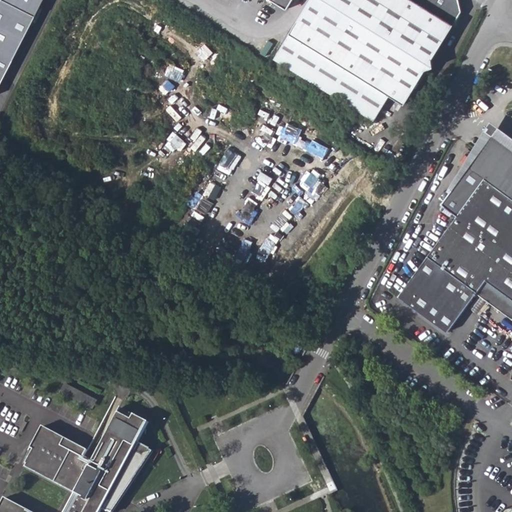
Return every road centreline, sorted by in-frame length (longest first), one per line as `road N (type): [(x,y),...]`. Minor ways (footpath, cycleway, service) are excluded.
road 1 (residential): [(406,186),(277,430)]
road 2 (unclassified): [(186,58),(406,186)]
road 3 (residential): [(490,23),(406,186)]
